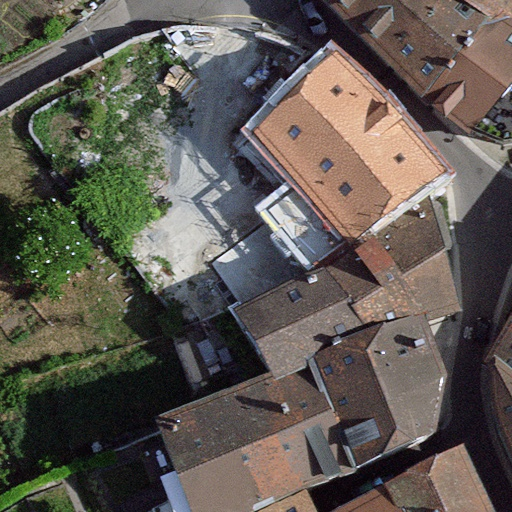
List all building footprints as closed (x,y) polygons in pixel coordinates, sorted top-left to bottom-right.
[(511,0),(338,0),(459,131),(486,98),(511,122),(511,0)] [(207,42),(176,44),(241,132),(290,86),(295,91),(326,65),(302,56),(275,51),(241,45),(207,42)] [(247,315),(252,325),(329,279),(370,267),(367,258),(448,226),(431,204),(458,186),(407,123),(350,69),(267,147),(311,197),(278,223),(282,231),(207,281),(210,295),(194,305),(208,331),(239,320),(247,315)] [(370,267),(402,351),(438,337),(440,343),(463,331),(463,220),(448,226),(367,258),(370,267)] [(286,388),(290,398),(328,382),(402,351),(370,267),(329,279),(252,325),(286,388)] [(511,332),(493,361),(507,426),(511,436),(511,332)] [(402,351),(440,461),(455,455),(461,441),(451,413),(461,408),(440,343),(438,337),(402,351)] [(328,382),(369,491),(440,461),(402,351),(328,382)] [(313,511),(326,507),(369,491),(328,382),(290,398),(286,388),(175,433),(198,506),(186,511),(313,511)] [(498,511),(478,466),(414,499),(419,511),(498,511)] [(419,511),(414,499),(387,511),(419,511)]
